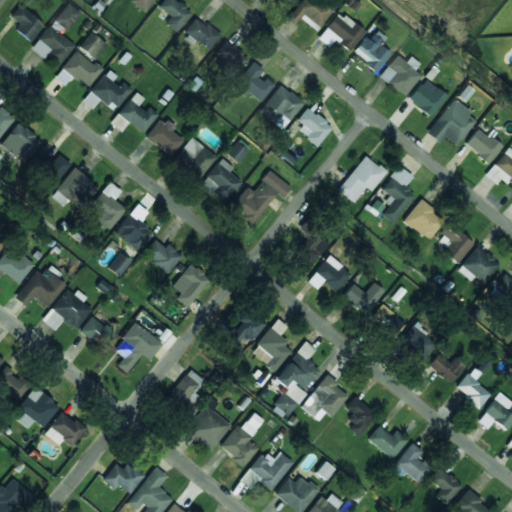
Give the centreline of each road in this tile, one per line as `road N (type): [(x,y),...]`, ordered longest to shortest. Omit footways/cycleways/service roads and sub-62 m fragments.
road 1 (residential): [(511,480),(0,57)]
road 2 (residential): [(48,511),(371,112)]
road 3 (residential): [(511,224),(233,0)]
road 4 (residential): [(243,511),(0,313)]
